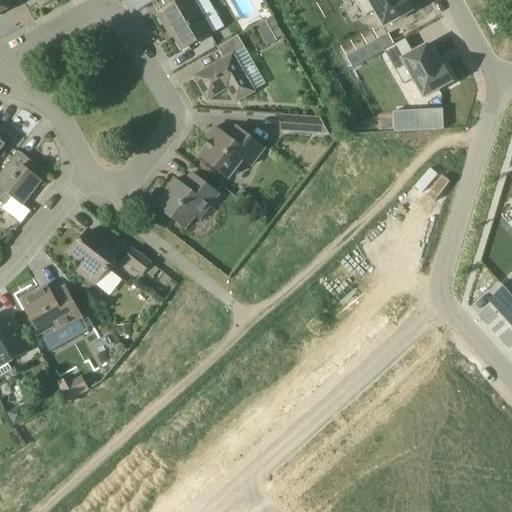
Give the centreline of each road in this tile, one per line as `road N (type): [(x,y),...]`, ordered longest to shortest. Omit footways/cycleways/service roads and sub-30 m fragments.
road 1 (track): [(44,511),(503,88)]
road 2 (residential): [(112,191),(140,172),(174,114),(117,18),(89,13),(0,63)]
road 3 (residential): [(433,299),(413,332),(236,486)]
road 4 (residential): [(433,299),(503,88)]
road 5 (residential): [(255,320),(131,222),(112,191)]
road 6 (residential): [(0,278),(90,173)]
road 7 (residential): [(90,173),(52,106),(0,74)]
